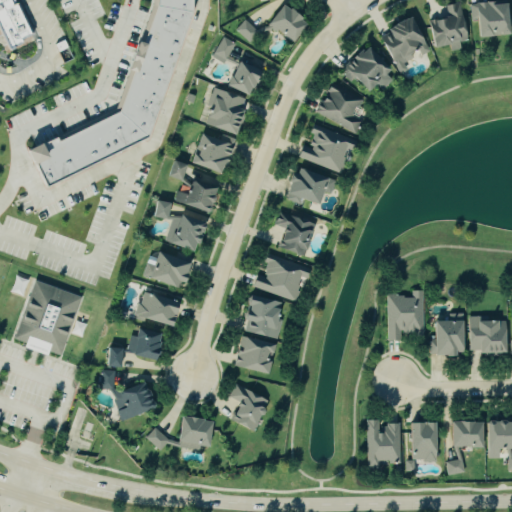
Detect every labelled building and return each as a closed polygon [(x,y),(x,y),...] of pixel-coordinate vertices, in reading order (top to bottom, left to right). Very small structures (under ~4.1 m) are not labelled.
[(24,38),(7,0),(0,0),(0,43),(3,51),(18,45),(16,42),(24,38)] [(143,146),(187,7),(186,0),(151,0),(152,4),(139,44),(129,44),(127,51),(123,53),(123,65),(130,67),(115,114),(74,130),(71,140),(65,138),(38,149),(42,159),(41,162),(44,168),(46,168),(43,176),(47,186),(143,146)] [(472,39),(507,36),(504,2),(469,5),(472,39)] [(443,6),(445,19),(426,22),(431,48),(464,43),(457,4),(443,6)] [(285,43),(302,28),(282,6),(265,21),(285,43)] [(394,70),(426,53),(407,18),(376,35),(394,70)] [(246,43),(254,34),(242,23),(234,32),(246,43)] [(209,58),(222,65),(233,44),(220,37),(209,58)] [(386,71),(362,47),(338,71),(362,95),(386,71)] [(223,87),(245,97),(256,72),(235,62),(223,87)] [(361,101),(328,84),(312,113),(352,134),(364,113),(357,109),(361,101)] [(210,91),(201,127),(233,135),(242,99),(210,91)] [(341,174),(353,141),(307,125),(296,159),(341,174)] [(221,174),(229,142),(197,133),(188,166),(221,174)] [(168,176),(188,181),(192,165),(172,159),(168,176)] [(282,196),(314,207),(319,192),(328,195),(332,182),(291,168),(282,196)] [(175,193),(172,204),(205,214),(213,188),(187,181),(182,195),(175,193)] [(173,219),(175,202),(162,201),(160,217),(173,219)] [(274,249),(302,258),(312,225),(275,213),(271,227),(280,230),(274,249)] [(191,254),(201,224),(174,214),(163,244),(191,254)] [(143,278),(175,291),(186,265),(154,252),(143,278)] [(258,276),(252,274),(248,288),(293,301),(300,279),(304,280),(307,268),(264,255),(258,276)] [(20,340),(29,343),(27,349),(53,356),(54,353),(67,357),(84,295),(36,282),(20,340)] [(384,295),(385,340),(420,339),(419,292),(409,292),(409,295),(384,295)] [(132,319),(168,328),(174,302),(139,293),(132,319)] [(281,305),(247,296),(238,332),(272,341),(281,305)] [(430,321),(430,356),(458,356),(458,321),(430,321)] [(502,356),(502,321),(465,321),(465,356),(502,356)] [(158,335),(131,329),(125,356),(151,363),(158,335)] [(233,369),(265,375),(271,345),(238,339),(233,369)] [(126,367),(127,348),(108,348),(107,367),(126,367)] [(115,371),(102,372),(103,390),(116,390),(115,371)] [(118,410),(114,412),(119,422),(151,408),(140,382),(111,394),(118,410)] [(265,401),(231,386),(225,400),(235,404),(227,422),(251,432),(265,401)] [(209,424),(178,418),(173,444),(204,450),(209,424)] [(364,423),(364,470),(377,470),(377,464),(397,464),(397,423),(364,423)] [(483,459),(495,459),(495,451),(505,451),(505,471),(511,471),(511,459),(511,423),(483,423),(483,459)] [(406,461),(431,461),(431,424),(406,424),(406,461)] [(447,449),(478,449),(478,424),(447,424),(447,449)] [(143,440),(157,452),(165,442),(152,430),(143,440)] [(444,475),(462,473),(459,446),(447,448),(448,461),(443,462),(444,475)]
